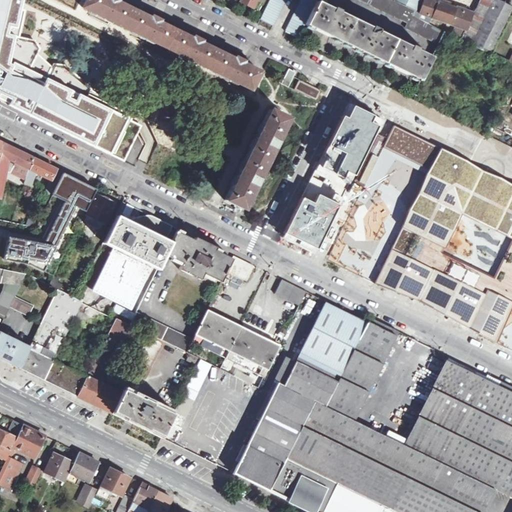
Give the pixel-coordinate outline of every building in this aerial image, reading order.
[(73,0),(72,2),(251,89),(260,71),(242,63),(244,59),(236,55),(234,59),(200,42),(202,38),(194,34),(192,38),(158,22),(161,18),(153,14),(151,18),(117,2),(117,0),(73,0)] [(264,0),(239,0),(240,1),(252,7),(259,10),(264,0)] [(285,0),(269,0),(260,19),(273,25),(285,0)] [(316,0),(300,0),(285,32),(298,38),(305,25),(316,1),(316,0)] [(394,0),(393,0),(357,0),(408,24),(406,29),(437,44),(443,31),(413,16),(416,11),(394,0)] [(393,0),(394,0),(416,11),(421,0),(393,0)] [(444,6),(426,0),(423,0),(418,14),(464,29),(471,15),(455,9),(457,4),(454,3),(452,6),(445,4),(444,6)] [(480,0),(463,35),(461,40),(483,51),(490,54),(511,9),(511,7),(496,0),(480,0)] [(330,8),(316,1),(305,25),(326,35),(349,46),(377,60),(399,70),(419,80),(430,58),(414,50),(414,48),(408,45),(408,46),(388,37),(376,30),(376,29),(370,26),(369,27),(361,23),(337,11),(338,10),(331,7),(330,8)] [(8,17),(0,14),(0,101),(99,150),(119,115),(63,78),(14,45),(8,17)] [(448,27),(445,32),(461,40),(463,35),(448,27)] [(445,32),(443,31),(437,44),(430,58),(419,80),(413,94),(423,99),(431,82),(460,97),(483,51),(461,40),(445,32)] [(295,72),(289,69),(282,84),(288,87),(295,72)] [(295,91),(317,98),(320,88),(298,81),(295,91)] [(383,119),(350,102),(328,146),(363,164),(374,138),(383,119)] [(292,119),(273,110),(229,201),(247,210),(292,119)] [(511,183),(395,127),(386,147),(377,163),(421,184),(375,281),(438,310),(496,340),(511,304),(511,183)] [(28,168),(33,158),(22,153),(2,143),(0,152),(0,197),(1,198),(3,188),(1,187),(5,168),(11,171),(15,162),(28,168)] [(166,150),(151,177),(163,185),(179,157),(166,150)] [(326,151),(311,180),(346,197),(361,168),(326,151)] [(55,188),(62,173),(48,165),(33,158),(28,168),(24,184),(32,186),(36,172),(51,179),(48,185),(55,188)] [(51,280),(96,189),(78,180),(62,173),(55,188),(39,220),(35,228),(29,256),(32,258),(26,273),(49,285),(51,280)] [(308,185),(285,233),(318,249),(342,201),(308,185)] [(105,223),(116,201),(109,198),(109,197),(106,196),(103,194),(102,197),(95,194),(86,214),(105,223)] [(39,220),(29,215),(27,226),(35,228),(39,220)] [(165,240),(172,226),(151,216),(149,215),(147,215),(140,216),(132,218),(126,221),(116,216),(103,242),(113,248),(93,288),(131,307),(151,267),(157,269),(164,255),(170,242),(165,240)] [(226,270),(232,259),(214,250),(216,247),(205,242),(195,237),(193,240),(176,231),(170,242),(164,255),(181,263),(178,269),(200,280),(203,274),(220,282),(226,270)] [(247,280),(254,266),(243,261),(233,256),(232,259),(226,270),(247,280)] [(3,290),(0,295),(0,313),(5,316),(10,307),(15,297),(26,274),(0,268),(0,282),(4,283),(3,290)] [(299,305),(306,291),(294,285),(282,279),(275,294),(299,305)] [(59,290),(62,285),(51,280),(49,285),(58,290),(59,290)] [(22,369),(44,380),(53,360),(82,301),(59,290),(58,290),(29,347),(19,368),(22,369)] [(215,301),(219,295),(215,293),(192,340),(191,341),(226,357),(241,326),(210,311),(215,301)] [(10,307),(31,318),(36,307),(15,297),(10,307)] [(259,420),(233,473),(313,511),(485,511),(497,489),(511,496),(511,392),(446,360),(405,446),(354,421),(389,348),(397,331),(370,317),(367,322),(358,317),(327,302),(297,362),(287,357),(256,418),(259,420)] [(112,313),(131,320),(135,312),(116,304),(112,313)] [(192,340),(136,313),(129,325),(141,331),(150,335),(164,342),(185,353),(189,345),(191,341),(192,340)] [(82,398),(111,413),(112,411),(120,394),(104,386),(101,386),(101,384),(129,325),(115,318),(86,377),(77,396),(82,398)] [(258,388),(287,329),(282,327),(275,342),(241,326),(226,357),(221,366),(226,369),(230,360),(239,364),(233,376),(258,388)] [(141,331),(129,356),(137,360),(150,335),(141,331)] [(0,358),(19,368),(29,347),(0,332),(0,358)] [(131,372),(146,379),(164,342),(150,335),(137,360),(131,372)] [(197,359),(201,351),(189,345),(185,353),(189,355),(197,359)] [(189,355),(186,361),(197,366),(200,360),(197,359),(189,355)] [(64,389),(77,396),(86,377),(53,360),(44,380),(51,383),(64,389)] [(211,365),(200,360),(197,366),(173,414),(170,419),(163,433),(174,439),(211,365)] [(120,394),(112,411),(129,420),(162,436),(163,433),(170,419),(173,414),(123,389),(120,394)] [(0,418),(0,460),(3,462),(20,424),(14,421),(13,420),(8,418),(7,418),(2,415),(0,418)] [(33,459),(45,436),(22,425),(11,449),(33,459)] [(43,473),(43,474),(63,483),(63,482),(73,462),(53,453),(43,473)] [(65,481),(76,487),(80,479),(88,483),(98,462),(78,453),(65,481)] [(0,471),(0,484),(8,489),(19,465),(6,459),(3,465),(0,471)] [(35,484),(41,472),(32,468),(26,480),(35,484)] [(109,468),(100,486),(121,496),(130,478),(109,468)] [(166,511),(168,507),(172,499),(141,483),(133,500),(127,511),(166,511)] [(89,510),(98,492),(82,485),(74,503),(89,510)] [(127,511),(133,500),(125,496),(116,511),(127,511)]
